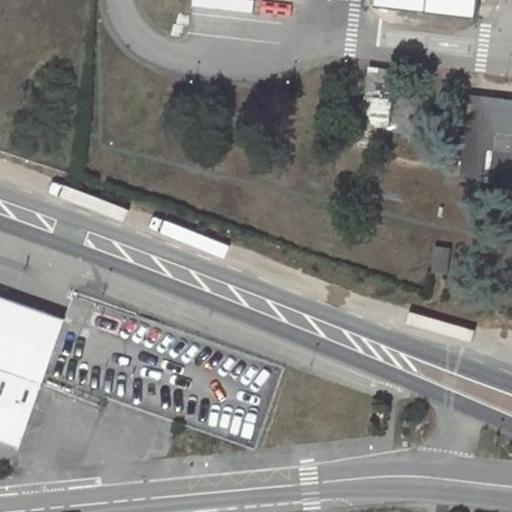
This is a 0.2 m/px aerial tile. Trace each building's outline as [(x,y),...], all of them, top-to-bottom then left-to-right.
[(477,0),(375,0),(375,6),(476,18),(477,0)] [(370,67),(362,123),(390,126),(392,130),(395,134),(398,137),(402,139),(410,141),(419,141),(427,137),(433,130),(436,121),(436,112),(435,108),(433,103),(430,98),(426,95),(422,92),(416,91),(411,90),(406,91),(408,72),(370,67)] [(511,98),(471,94),(460,179),(511,185),(511,98)] [(436,246),(432,271),(448,273),(451,248),(436,246)] [(0,295),(0,440),(21,448),(67,319),(0,295)]
